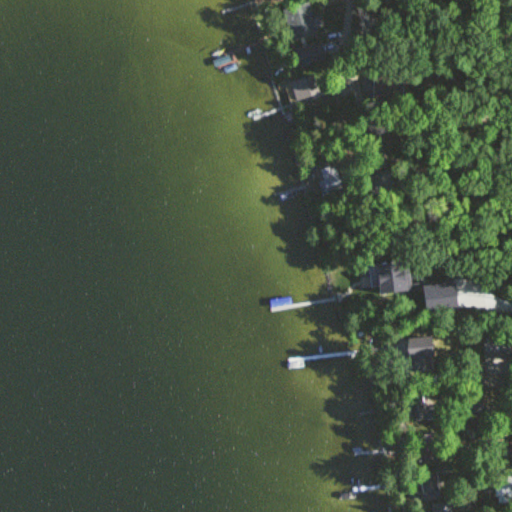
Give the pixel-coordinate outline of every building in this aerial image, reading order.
[(288,26),(292,40),(322,33),(319,19),(288,26)] [(301,65),(324,58),(319,43),(296,51),(301,65)] [(290,84),(296,105),(319,97),(313,76),(290,84)] [(402,76),(372,76),(372,101),(402,101),(402,76)] [(341,189),(334,168),(317,174),(324,195),(341,189)] [(393,188),(387,173),(367,182),(373,197),(393,188)] [(430,339),(402,341),(404,373),(432,372),(430,339)] [(511,339),(484,339),(484,360),(511,360),(511,339)] [(437,408),(425,409),(424,396),(408,397),(410,423),(438,421),(437,408)] [(464,401),(464,415),(483,415),(483,401),(464,401)] [(409,438),(411,462),(434,460),(431,436),(409,438)] [(419,474),(422,500),(440,498),(437,472),(419,474)] [(511,476),(495,476),(495,503),(511,503),(511,476)] [(451,511),(451,503),(433,503),(433,511),(451,511)]
